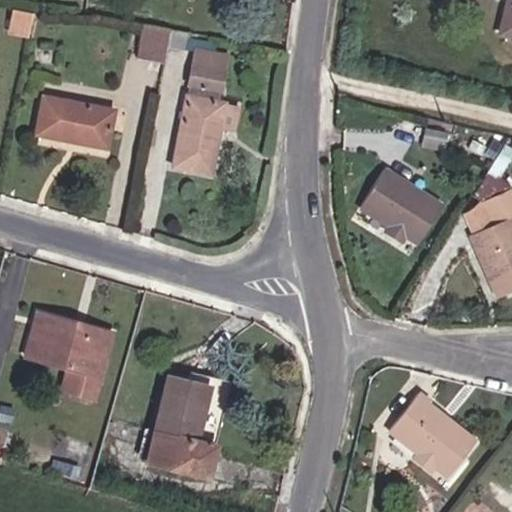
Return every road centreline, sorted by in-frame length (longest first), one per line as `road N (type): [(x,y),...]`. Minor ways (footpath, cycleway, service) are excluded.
road 1 (residential): [(319,280),(245,281),(0,212)]
road 2 (residential): [(322,0),(304,173),(319,280)]
road 3 (residential): [(330,339),(380,336),(511,370)]
road 4 (residential): [(330,339),(329,407),(309,511)]
